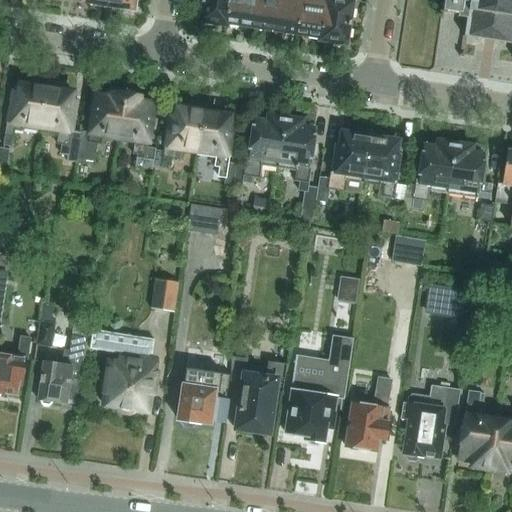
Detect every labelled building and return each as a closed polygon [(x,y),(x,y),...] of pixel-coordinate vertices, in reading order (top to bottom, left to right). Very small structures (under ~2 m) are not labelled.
[(107,0),(106,7),(107,7),(109,8),(110,5),(115,6),(115,9),(134,12),(136,0),(107,0)] [(228,0),(200,0),(197,23),(217,26),(218,24),(225,25),(228,0)] [(228,0),(225,25),(242,28),(242,26),(247,26),(247,28),(249,29),(252,0),(228,0)] [(252,0),(249,29),(266,31),(267,29),(271,30),(271,32),(272,32),(276,0),(252,0)] [(276,0),(272,32),(274,32),(274,30),(279,31),(279,33),(296,36),(301,0),(276,0)] [(301,0),(296,36),(298,36),(299,34),(303,35),(303,37),(320,39),(326,0),(301,0)] [(326,0),(320,39),(327,40),(327,43),(347,46),(354,1),(351,1),(351,0),(326,0)] [(511,0),(442,0),(441,9),(440,9),(439,13),(440,13),(443,13),(443,12),(457,15),(456,17),(465,19),(462,36),(466,37),(489,41),(511,44),(511,51),(511,56),(511,0)] [(3,146),(11,147),(14,132),(22,133),(23,130),(38,132),(46,82),(29,80),(28,85),(18,83),(17,92),(11,91),(3,146)] [(63,85),(46,82),(38,132),(56,135),(55,145),(59,146),(58,155),(67,157),(66,162),(76,164),(81,133),(72,132),(76,101),(75,101),(71,101),(72,91),(62,90),(63,85)] [(101,141),(117,143),(125,94),(108,92),(107,97),(95,96),(89,133),(81,132),(81,133),(76,164),(76,165),(82,166),(83,161),(93,163),(96,146),(100,146),(101,141)] [(151,171),(152,167),(154,151),(155,149),(148,148),(153,119),(151,119),(153,104),(141,102),(141,97),(125,94),(117,143),(132,145),(131,155),(135,156),(133,168),(151,171)] [(176,162),(177,153),(195,156),(204,106),(187,104),(186,109),(176,107),(175,116),(169,115),(168,125),(163,152),(154,151),(152,167),(159,168),(159,169),(169,171),(171,161),(176,162)] [(220,109),(204,106),(195,156),(214,159),(213,167),(217,168),(216,178),(232,180),(232,181),(233,181),(235,165),(227,164),(233,126),(228,125),(230,115),(219,114),(220,109)] [(257,176),(259,166),(277,169),(285,119),(268,116),(267,122),(263,121),(262,122),(255,121),(250,152),(246,152),(244,166),(235,165),(233,181),(241,183),(251,185),(252,175),(257,176)] [(314,145),(315,138),(312,137),(313,129),(305,128),(301,127),(302,121),(285,119),(277,169),(295,171),(293,182),(298,182),(296,192),(303,193),(298,221),(311,223),(314,201),(316,189),(308,187),(315,145),(314,145)] [(316,189),(314,201),(326,203),(328,190),(344,192),(360,195),(361,184),(362,184),(370,132),(348,128),(347,135),(342,134),(341,141),(337,141),(335,140),(334,150),(329,179),(318,177),(316,189)] [(370,132),(362,184),(378,187),(376,197),(393,200),(393,199),(395,183),(399,160),(400,150),(395,149),(396,142),(391,141),(392,135),(370,132)] [(413,190),(411,209),(420,210),(421,202),(427,202),(429,192),(446,195),(447,195),(454,144),(438,142),(437,148),(424,146),(423,154),(420,154),(419,161),(418,161),(416,171),(413,190)] [(454,144),(447,195),(489,201),(491,185),(481,183),(483,171),(484,164),(481,163),(482,155),(470,153),(471,147),(454,144)] [(9,150),(0,148),(0,175),(5,176),(9,150)] [(501,185),(496,184),(493,203),(511,206),(511,205),(511,150),(508,150),(507,152),(506,152),(501,185)] [(395,183),(393,199),(403,200),(404,189),(405,185),(395,183)] [(403,200),(402,208),(411,209),(413,190),(404,189),(403,200)] [(490,222),(493,206),(482,204),(479,221),(490,222)] [(216,236),(219,209),(189,205),(185,232),(216,236)] [(420,267),(424,241),(394,236),(390,262),(420,267)] [(348,282),(349,279),(340,278),(337,296),(354,299),(356,284),(348,282)] [(177,283),(176,283),(154,279),(149,309),(172,313),(177,283)] [(428,286),(424,315),(460,320),(464,291),(428,286)] [(49,348),(54,320),(50,319),(53,303),(41,302),(35,346),(49,348)] [(133,410),(147,413),(150,394),(153,395),(156,372),(149,371),(154,339),(91,330),(89,350),(118,354),(117,362),(106,360),(101,395),(104,396),(102,405),(117,408),(118,402),(134,405),(133,410)] [(320,442),(323,443),(326,425),(333,426),(332,429),(333,429),(336,411),(334,410),(334,409),(341,410),(342,399),(344,399),(352,339),(331,335),(327,360),(325,377),(293,372),(291,389),(286,423),(285,426),(284,433),(304,436),(303,440),(307,440),(309,444),(316,445),(320,442)] [(25,360),(26,360),(30,338),(18,336),(15,357),(0,354),(0,394),(4,395),(4,394),(16,396),(18,381),(22,382),(25,360)] [(77,391),(84,339),(69,337),(67,351),(62,351),(60,364),(42,362),(37,400),(40,400),(42,404),(48,405),(51,402),(66,404),(67,399),(75,400),(77,391)] [(242,385),(236,422),(235,432),(268,437),(277,380),(283,381),(285,365),(266,362),(265,368),(250,366),(250,372),(244,371),(246,359),(230,357),(230,362),(229,383),(242,385)] [(185,368),(179,411),(177,420),(179,421),(178,426),(196,429),(197,423),(197,422),(210,424),(210,422),(225,424),(229,398),(227,398),(229,383),(230,362),(222,361),(220,373),(185,368)] [(351,402),(346,436),(344,446),(376,451),(379,432),(386,433),(388,421),(387,421),(389,407),(387,407),(391,379),(376,377),(372,405),(351,402)] [(427,407),(407,403),(402,403),(399,420),(407,421),(403,445),(402,455),(405,455),(405,456),(407,460),(414,461),(418,458),(420,458),(421,455),(438,458),(440,448),(443,426),(454,427),(459,390),(430,386),(428,396),(427,407)] [(471,466),(488,468),(496,417),(481,415),(483,402),(478,401),(480,393),(469,391),(462,431),(461,431),(460,440),(461,440),(458,457),(472,459),(471,466)] [(511,419),(496,417),(488,468),(505,471),(507,464),(511,464),(510,472),(511,472),(511,419)]
